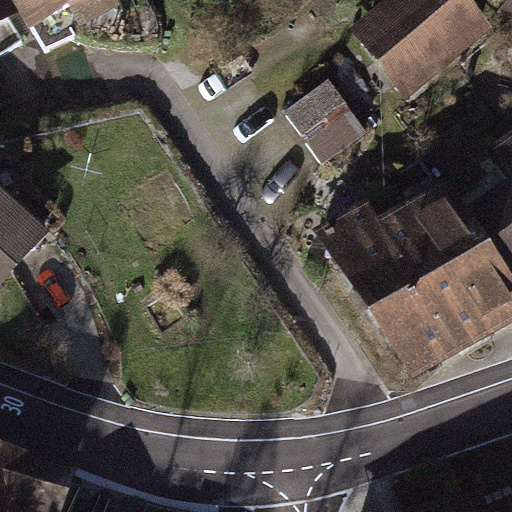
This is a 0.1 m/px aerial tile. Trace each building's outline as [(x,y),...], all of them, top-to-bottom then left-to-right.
[(87,0),(18,0),(47,53),(84,34),(71,9),(87,0)] [(463,0),(412,0),(365,37),(402,85),(482,23),(463,0)] [(0,4),(0,57),(22,46),(0,4)] [(332,82),(289,115),(304,135),(347,102),(332,82)] [(351,109),(308,143),(323,162),(366,129),(351,109)] [(511,185),(511,193),(467,224),(511,290),(511,151),(496,162),(511,185)] [(371,217),(324,241),(416,377),(511,321),(511,290),(467,224),(450,197),(382,232),(371,217)] [(0,198),(0,280),(41,237),(0,198)] [(0,511),(12,511),(30,470),(0,457),(0,511)] [(54,511),(68,479),(30,470),(12,511),(54,511)] [(470,501),(438,511),(473,511),(472,510),(470,501)] [(487,504),(472,510),(473,511),(511,511),(511,501),(490,511),(487,504)]
